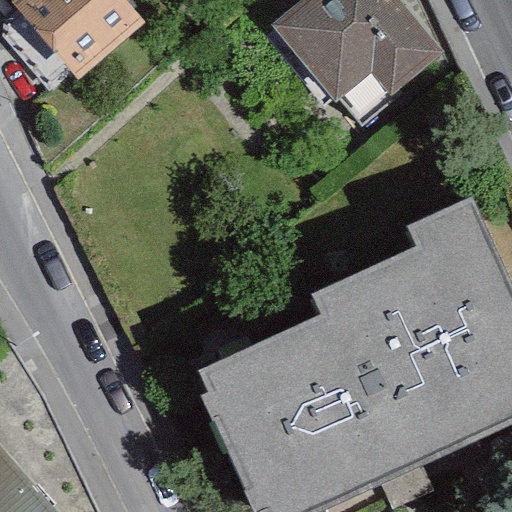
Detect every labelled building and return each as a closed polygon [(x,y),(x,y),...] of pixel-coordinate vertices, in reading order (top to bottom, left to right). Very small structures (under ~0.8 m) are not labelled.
[(136,14),(124,0),(22,0),(75,64),(136,14)] [(443,57),(396,0),(325,0),(288,31),(345,99),(380,71),(398,93),(402,90),(443,57)] [(407,97),(402,90),(398,93),(380,71),(345,99),(288,31),(275,41),(328,106),(339,96),(367,130),(407,97)] [(511,405),(511,280),(474,196),(418,221),(426,240),(321,287),(330,307),(206,362),(272,511),(511,405)] [(36,511),(0,469),(0,511),(36,511)]
